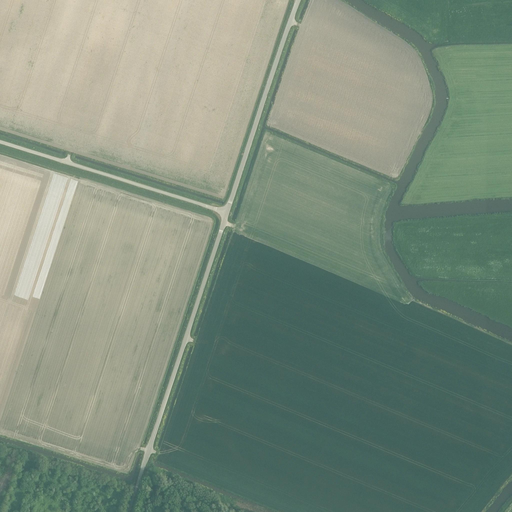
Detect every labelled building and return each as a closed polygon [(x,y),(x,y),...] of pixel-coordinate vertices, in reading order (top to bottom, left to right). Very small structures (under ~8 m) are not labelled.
[(13,471),(11,477),(14,478),(15,475),(21,477),(24,468),(18,466),(16,472),(13,471)] [(24,468),(21,477),(27,479),(26,482),(30,483),(32,476),(29,475),(30,469),(24,468)] [(54,477),(50,487),(57,489),(60,479),(54,477)] [(60,479),(57,489),(63,491),(66,481),(60,479)] [(66,481),(63,491),(70,493),(73,483),(66,481)] [(73,483),(70,493),(76,495),(79,485),(73,483)] [(100,489),(97,499),(102,500),(106,491),(100,489)] [(106,491),(102,500),(107,502),(110,492),(106,491)] [(110,492),(107,502),(113,504),(116,494),(110,492)] [(116,494),(113,504),(118,505),(121,496),(116,494)] [(4,497),(1,506),(7,508),(10,499),(4,497)] [(10,499),(7,508),(12,510),(15,500),(10,499)] [(15,500),(12,510),(17,511),(20,502),(15,500)] [(20,502),(17,511),(18,511),(22,511),(25,504),(20,502)]
